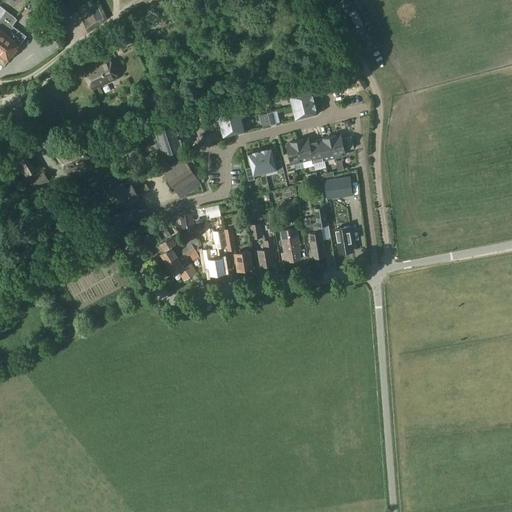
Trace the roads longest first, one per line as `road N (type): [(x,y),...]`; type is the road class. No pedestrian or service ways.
road 1 (track): [(390,268),(376,162),(378,106),(323,0)]
road 2 (unclassified): [(393,511),(374,271)]
road 3 (residential): [(155,290),(184,301),(374,271)]
road 4 (residential): [(114,222),(0,115)]
road 5 (residential): [(114,222),(216,196),(226,152)]
road 6 (unclassified): [(374,271),(511,245)]
